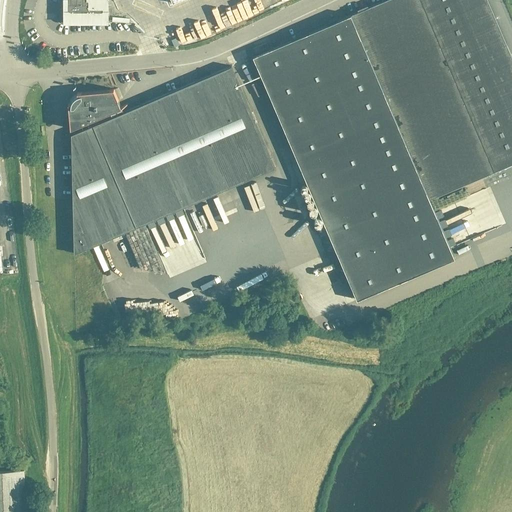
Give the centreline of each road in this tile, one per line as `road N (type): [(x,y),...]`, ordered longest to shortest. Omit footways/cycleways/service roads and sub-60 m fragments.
road 1 (unclassified): [(51,511),(46,358),(15,74)]
road 2 (unclassified): [(15,74),(205,52),(318,0)]
